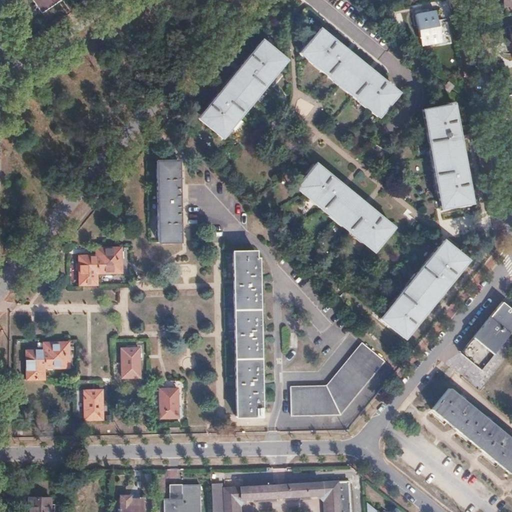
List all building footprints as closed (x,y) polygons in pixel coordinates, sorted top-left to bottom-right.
[(31,0),(41,12),(58,0),(31,0)] [(435,9),(415,12),(420,43),(440,40),(435,9)] [(318,27),(298,51),(376,115),(396,91),(318,27)] [(260,39),(197,117),(220,136),(284,58),(260,39)] [(452,103),(421,108),(439,207),(470,201),(452,103)] [(177,159),(156,160),(157,242),(178,242),(177,159)] [(314,162),(295,186),(372,249),(392,225),(314,162)] [(441,239),(379,317),(402,336),(466,258),(441,239)] [(95,254),(78,255),(78,284),(97,284),(97,272),(121,272),(121,246),(95,246),(95,254)] [(254,250),(231,251),(235,415),(259,415),(259,408),(261,408),(257,258),(254,258),(254,250)] [(511,311),(501,302),(459,352),(479,369),(511,328),(511,311)] [(42,349),(25,350),(26,379),(44,378),(44,368),(68,367),(68,341),(42,342),(42,349)] [(323,385),(289,386),(289,414),(339,413),(383,360),(361,342),(326,384),(323,385)] [(138,347),(119,348),(120,376),(138,376),(138,347)] [(177,387),(158,388),(158,418),(177,417),(177,387)] [(511,440),(448,388),(430,409),(432,411),(458,432),(482,451),(508,473),(511,468),(511,440)] [(100,389),(82,389),(83,419),(101,419),(100,389)] [(349,511),(347,480),(222,488),(223,511),(349,511)] [(181,499),(162,499),(162,511),(199,511),(199,495),(181,495),(181,499)] [(119,496),(118,511),(141,511),(141,504),(128,504),(128,496),(119,496)] [(47,511),(48,498),(36,498),(36,502),(27,501),(27,511),(47,511)] [(378,511),(377,511),(365,503),(365,511),(378,511)]
